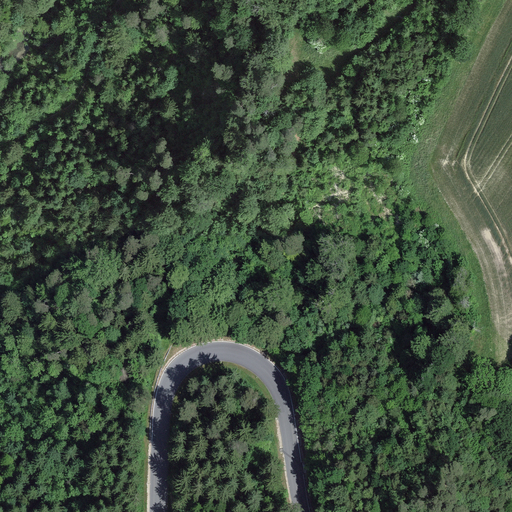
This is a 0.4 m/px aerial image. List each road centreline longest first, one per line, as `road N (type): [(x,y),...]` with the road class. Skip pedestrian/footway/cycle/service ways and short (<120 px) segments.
road 1 (tertiary): [(158,511),(170,380),(186,361),(212,351),(250,359),(278,388),(302,511)]
road 2 (track): [(413,0),(379,34),(334,59),(302,40),(318,0)]
